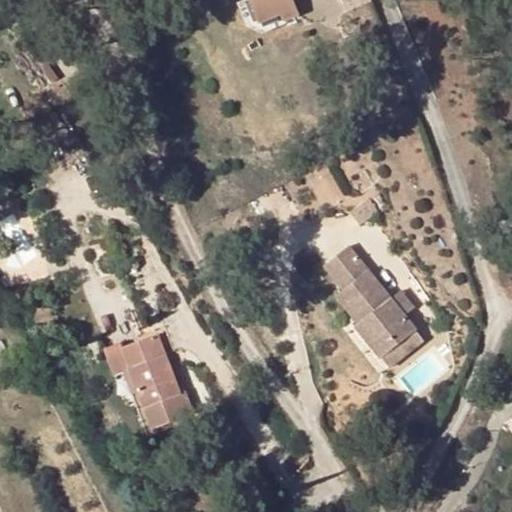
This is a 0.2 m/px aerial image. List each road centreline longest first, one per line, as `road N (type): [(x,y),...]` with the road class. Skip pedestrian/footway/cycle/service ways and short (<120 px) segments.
road 1 (residential): [(399,511),(491,342),(496,315),(436,119),(381,0)]
road 2 (unclassified): [(77,0),(106,29),(224,312),(307,426),(333,485)]
